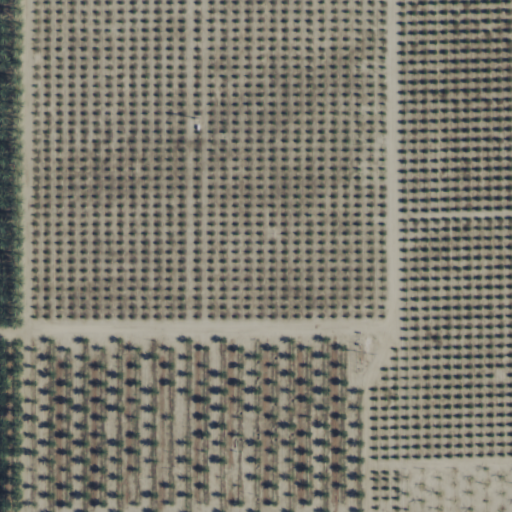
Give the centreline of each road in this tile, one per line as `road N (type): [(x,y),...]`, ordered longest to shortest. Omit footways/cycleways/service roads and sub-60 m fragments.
road 1 (track): [(0,329),(398,327)]
road 2 (track): [(393,0),(398,327)]
